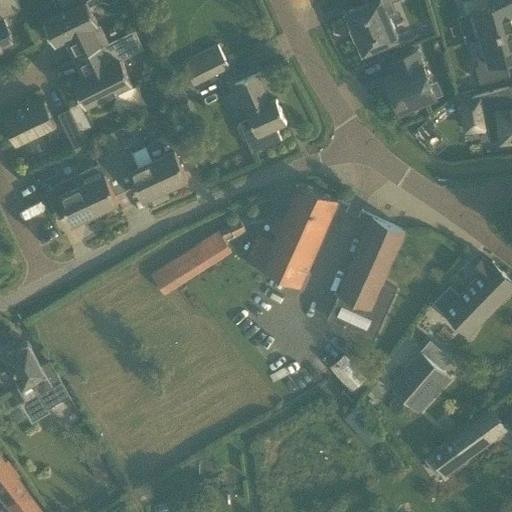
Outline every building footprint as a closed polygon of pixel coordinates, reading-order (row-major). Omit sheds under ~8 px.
[(0,0),(0,47),(14,41),(2,17),(8,15),(0,0)] [(68,48),(74,59),(109,42),(100,24),(99,24),(86,0),(85,0),(43,21),(56,46),(70,39),(72,44),(68,48)] [(55,0),(60,8),(76,0),(55,0)] [(354,28),(357,35),(355,36),(356,37),(357,36),(363,52),(398,38),(389,14),(396,11),(391,0),(368,0),(370,2),(346,12),(353,27),(352,28),(353,29),(354,28)] [(475,11),(482,37),(511,28),(511,0),(509,0),(490,6),(488,0),(461,0),(465,14),(475,11)] [(511,28),(482,37),(486,52),(477,57),(480,65),(476,66),(480,83),(510,75),(505,59),(511,57),(511,28)] [(135,29),(109,42),(74,59),(74,60),(77,59),(86,76),(73,82),(86,107),(132,84),(121,60),(144,48),(135,29)] [(183,62),(193,83),(228,65),(218,45),(183,62)] [(416,109),(414,106),(436,97),(416,49),(392,59),(398,73),(386,78),(395,99),(393,100),(399,116),(416,109)] [(257,133),(246,138),(252,152),(282,138),(276,126),(287,121),(276,99),(270,102),(257,73),(235,83),(257,133)] [(511,139),(511,96),(509,86),(472,96),(472,98),(463,99),(466,129),(500,125),(502,141),(511,139)] [(192,108),(188,99),(174,106),(179,115),(192,108)] [(57,125),(45,100),(4,119),(5,121),(7,120),(18,141),(15,143),(16,144),(57,125)] [(80,129),(70,108),(58,114),(68,135),(80,129)] [(146,145),(152,160),(166,189),(188,178),(176,151),(187,146),(179,129),(146,145)] [(136,183),(143,199),(166,189),(152,160),(138,166),(131,152),(125,155),(121,146),(108,152),(120,177),(125,188),(136,183)] [(125,188),(120,177),(108,152),(95,158),(98,163),(77,172),(78,174),(82,183),(96,212),(118,202),(114,193),(125,188)] [(69,214),(73,223),(96,212),(82,183),(78,174),(55,184),(55,185),(44,190),(58,219),(69,214)] [(258,234),(246,262),(298,286),(338,199),(300,182),(273,241),(258,234)] [(382,282),(405,230),(373,215),(326,318),(374,340),(397,288),(382,282)] [(235,237),(247,231),(241,219),(229,225),(230,227),(221,231),(225,238),(233,234),(235,237)] [(164,294),(232,251),(219,231),(151,274),(164,294)] [(468,335),(511,289),(511,279),(505,273),(492,261),(490,263),(483,256),(472,267),(479,274),(459,295),(450,286),(434,302),(456,323),(468,335)] [(459,350),(441,336),(436,332),(431,337),(391,385),(419,411),(453,376),(444,369),(459,350)] [(40,365),(26,341),(16,346),(17,347),(3,355),(20,385),(16,387),(24,402),(38,394),(46,409),(69,396),(48,360),(40,365)] [(366,378),(344,353),(329,367),(351,392),(366,378)] [(404,402),(391,390),(378,405),(391,417),(404,402)] [(507,428),(492,407),(430,453),(444,474),(507,428)] [(97,454),(85,461),(94,475),(105,468),(97,454)] [(0,456),(0,499),(5,506),(25,489),(0,456)]
